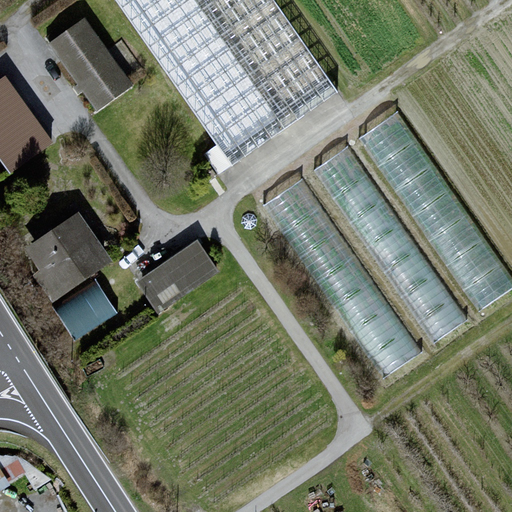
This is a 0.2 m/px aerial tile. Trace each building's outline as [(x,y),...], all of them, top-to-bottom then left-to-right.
[(268,0),(112,0),(231,171),(336,98),(268,0)] [(82,22),(49,46),(93,113),(129,87),(82,22)] [(4,79),(0,81),(0,168),(6,177),(50,147),(4,79)] [(403,107),(364,128),(413,216),(446,198),(455,214),(461,210),(482,248),(487,246),(475,225),(474,226),(458,196),(454,198),(403,107)] [(348,143),(315,165),(365,238),(377,230),(380,234),(401,220),(348,143)] [(268,198),(379,371),(392,363),(390,358),(431,333),(417,311),(401,321),(307,173),(268,198)] [(76,216),(23,253),(51,304),(109,266),(76,216)] [(195,244),(135,284),(156,314),(216,274),(195,244)]
